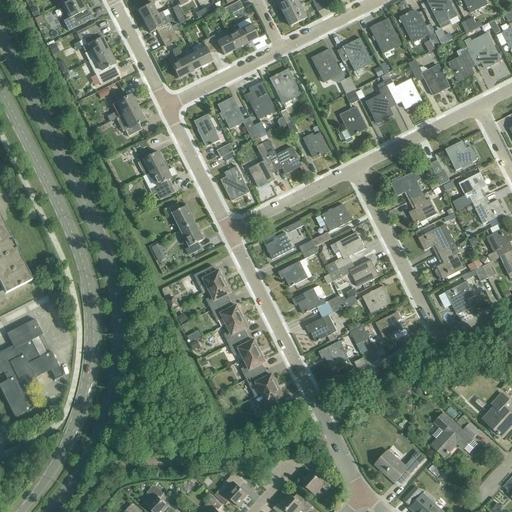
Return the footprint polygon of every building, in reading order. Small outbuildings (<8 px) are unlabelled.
[(93,19),(91,16),(88,9),(85,11),(79,0),(68,0),(61,4),(69,19),(63,22),(68,32),(93,19)] [(138,11),(144,22),(157,15),(151,4),(157,1),(156,0),(145,0),(142,2),(144,7),(138,11)] [(284,0),(280,3),(286,15),(302,6),(299,0),(284,0)] [(324,10),(319,0),(314,0),(313,1),(319,13),(324,10)] [(326,0),(319,0),(324,10),(330,7),(326,0)] [(427,0),(440,25),(442,29),(451,24),(449,20),(457,16),(449,0),(427,0)] [(463,0),(471,14),(488,5),(488,4),(491,2),(489,0),(463,0)] [(240,2),(229,8),(232,14),(243,8),(240,2)] [(302,6),(286,15),(291,26),(308,18),(302,6)] [(208,7),(196,14),(198,19),(211,13),(208,7)] [(511,11),(505,15),(510,25),(511,28),(502,33),(510,49),(510,50),(511,52),(511,11)] [(413,12),(400,18),(412,41),(418,39),(419,41),(429,35),(430,37),(436,34),(431,24),(430,25),(426,27),(419,13),(415,15),(413,12)] [(156,30),(159,36),(172,29),(169,24),(167,25),(161,13),(157,15),(144,22),(149,33),(156,30)] [(43,16),(36,17),(37,25),(45,23),(43,16)] [(466,22),(471,32),(483,26),(480,21),(476,23),(474,18),(466,22)] [(389,20),(371,29),(375,36),(373,37),(375,41),(377,40),(384,54),(401,45),(389,20)] [(252,24),(240,30),(247,45),(259,39),(252,24)] [(172,29),(159,36),(165,47),(178,41),(172,29)] [(240,30),(228,35),(236,51),(247,45),(240,30)] [(80,43),(89,62),(109,51),(103,39),(102,39),(99,33),(80,43)] [(429,38),(435,50),(443,47),(436,34),(429,38)] [(213,35),(208,38),(215,52),(220,50),(223,57),(236,51),(228,35),(216,41),(213,35)] [(465,42),(468,48),(475,62),(480,59),(485,69),(500,61),(501,62),(501,61),(487,35),(473,43),(473,42),(471,43),(470,40),(465,42)] [(205,47),(194,53),(201,67),(212,61),(209,55),(215,52),(208,38),(202,41),(205,47)] [(343,63),(349,60),(356,72),(373,63),(361,39),(343,47),(343,49),(338,51),(343,63)] [(55,52),(59,51),(56,41),(51,42),(55,52)] [(475,62),(468,48),(457,53),(460,59),(449,64),(459,82),(474,74),(470,65),(475,62)] [(189,73),(182,59),(178,50),(173,52),(177,61),(171,64),(178,78),(189,73)] [(340,81),(347,95),(356,91),(355,90),(357,89),(350,76),(345,79),(338,66),(336,67),(333,62),(336,61),(330,50),(312,59),(324,83),(332,79),(340,81)] [(109,51),(89,62),(98,80),(109,75),(112,81),(121,77),(115,65),(116,65),(109,51)] [(194,53),(182,59),(189,73),(201,67),(194,53)] [(409,64),(418,82),(425,78),(433,96),(449,88),(439,66),(428,71),(427,70),(426,68),(423,67),(422,68),(420,69),(416,60),(409,64)] [(390,73),(385,63),(381,66),(386,75),(390,73)] [(69,71),(72,77),(78,75),(75,68),(69,71)] [(271,79),(284,103),(301,95),(289,70),(271,79)] [(391,79),(385,82),(395,102),(401,99),(406,109),(422,101),(411,79),(395,87),(391,79)] [(395,102),(385,82),(378,86),(382,94),(367,102),(378,123),(394,115),(389,105),(395,102)] [(264,87),(248,96),(260,119),(274,111),(269,101),(270,100),(264,87)] [(364,89),(358,91),(362,99),(367,97),(364,89)] [(356,91),(347,95),(352,105),(360,101),(356,91)] [(109,99),(119,118),(138,108),(131,95),(124,98),(121,92),(109,99)] [(260,136),(255,126),(254,124),(253,124),(250,117),(245,120),(233,98),(219,105),(223,112),(221,113),(224,119),(226,118),(231,128),(243,121),(252,139),(260,136)] [(360,132),(368,128),(357,107),(341,115),(348,129),(342,132),(346,139),(357,134),(358,135),(360,133),(360,132)] [(138,108),(119,118),(116,120),(122,131),(125,130),(128,136),(140,130),(137,124),(144,120),(138,108)] [(282,113),(287,124),(293,121),(287,110),(282,113)] [(198,130),(207,147),(220,140),(216,133),(217,132),(208,115),(195,122),(199,130),(198,130)] [(288,125),(293,135),(299,132),(293,122),(288,125)] [(261,123),(255,126),(260,136),(266,132),(261,123)] [(324,155),(331,152),(321,133),(315,136),(314,133),(304,138),(314,158),(320,155),(320,156),(322,155),(321,153),(323,152),(324,155)] [(270,141),(264,144),(276,168),(281,165),(286,174),(301,166),(292,147),(277,155),(270,141)] [(223,156),(224,157),(234,152),(230,144),(217,150),(221,157),(223,156)] [(276,168),(264,144),(257,147),(264,161),(249,169),(259,188),(275,179),(270,170),(276,168)] [(448,155),(456,171),(477,160),(470,147),(460,152),(459,149),(448,155)] [(145,176),(152,173),(167,166),(160,152),(153,156),(150,150),(137,156),(141,162),(139,163),(145,176)] [(234,152),(224,157),(226,162),(236,157),(234,152)] [(430,163),(436,176),(443,172),(437,160),(430,163)] [(167,166),(152,173),(159,185),(151,189),(154,196),(158,194),(161,200),(176,192),(169,180),(173,178),(167,166)] [(231,199),(232,201),(250,192),(237,167),(230,170),(232,174),(221,180),(229,195),(228,195),(230,199),(231,199)] [(413,173),(391,184),(397,196),(405,193),(407,192),(412,201),(424,195),(417,182),(421,180),(417,172),(413,173)] [(446,173),(438,177),(441,184),(449,180),(446,173)] [(470,198),(472,203),(484,198),(480,190),(488,187),(481,173),(459,184),(467,200),(470,198)] [(424,195),(412,201),(416,209),(414,210),(409,212),(416,225),(437,214),(430,199),(427,201),(424,195)] [(484,198),(472,203),(483,225),(504,214),(498,201),(488,206),(484,198)] [(177,226),(180,232),(196,224),(187,206),(181,209),(178,203),(165,209),(168,216),(173,213),(179,225),(177,226)] [(320,228),(328,224),(331,231),(352,221),(345,205),(316,219),(320,228)] [(450,221),(457,218),(455,214),(445,218),(447,222),(450,221)] [(301,221),(294,224),(297,230),(304,226),(301,221)] [(196,224),(180,232),(182,236),(184,235),(190,247),(186,249),(189,256),(202,249),(199,243),(204,240),(196,224)] [(0,279),(7,294),(29,283),(0,225),(0,279)] [(435,245),(439,255),(451,249),(451,248),(456,246),(445,225),(419,238),(425,251),(433,247),(435,245)] [(491,263),(500,258),(500,257),(511,252),(508,244),(511,241),(511,235),(508,227),(486,238),(494,253),(488,256),(491,263)] [(472,237),(481,232),(479,228),(470,233),(472,237)] [(269,252),(273,259),(294,248),(286,232),(277,236),(275,233),(267,238),(268,241),(265,243),(268,250),(267,250),(268,253),(269,252)] [(328,233),(312,241),(316,248),(328,241),(331,240),(328,233)] [(329,274),(334,272),(352,263),(349,256),(365,249),(357,233),(336,243),(331,246),(335,254),(340,251),(343,257),(325,266),(329,274)] [(312,241),(300,247),(300,248),(303,254),(316,248),(312,241)] [(159,244),(151,248),(154,254),(162,250),(159,244)] [(451,249),(439,255),(443,263),(441,264),(437,267),(443,279),(465,268),(458,254),(460,253),(457,245),(456,246),(451,248),(451,249)] [(316,248),(303,254),(306,259),(318,253),(316,248)] [(500,257),(500,258),(502,262),(502,263),(510,278),(511,277),(511,252),(500,257)] [(334,272),(329,274),(333,282),(337,279),(350,273),(357,287),(379,276),(370,260),(355,268),(352,263),(338,270),(334,272)] [(296,284),(309,277),(301,261),(279,272),(283,279),(286,277),(290,286),(294,285),(294,286),(297,285),(296,284)] [(480,268),(476,262),(469,265),(472,272),(480,268)] [(489,263),(482,267),(488,279),(495,276),(489,263)] [(203,293),(210,290),(225,282),(220,271),(217,273),(213,266),(194,276),(203,293)] [(488,279),(482,267),(475,270),(482,282),(488,279)] [(329,274),(324,277),(327,284),(333,282),(329,274)] [(464,302),(475,297),(468,281),(446,292),(457,314),(467,309),(464,302)] [(207,300),(212,310),(231,301),(228,294),(231,293),(225,282),(210,290),(213,297),(207,300)] [(363,297),(371,313),(393,302),(384,286),(363,297)] [(315,289),(293,300),(296,306),(300,304),(304,313),(307,312),(308,313),(310,312),(310,311),(322,304),(326,303),(323,298),(320,300),(315,289)] [(327,302),(330,308),(343,301),(340,296),(327,302)] [(354,296),(343,302),(346,307),(346,309),(358,303),(354,296)] [(224,318),(227,324),(243,316),(238,305),(234,307),(231,301),(212,310),(218,321),(224,318)] [(343,301),(330,308),(333,313),(346,307),(343,302),(343,301)] [(400,331),(403,330),(398,320),(401,319),(397,312),(376,323),(384,339),(398,332),(398,333),(401,332),(400,331)] [(329,314),(307,326),(310,332),(312,331),(317,341),(337,330),(329,314)] [(224,334),(230,345),(249,335),(246,329),(249,327),(243,316),(227,324),(231,331),(224,334)] [(0,374),(4,372),(8,381),(0,384),(0,387),(15,418),(34,409),(27,395),(24,390),(38,383),(36,378),(51,371),(55,380),(63,376),(51,353),(48,354),(43,346),(42,343),(41,341),(39,337),(42,335),(35,320),(7,334),(13,346),(0,352),(0,374)] [(363,326),(357,329),(363,342),(368,340),(370,339),(363,326)] [(192,342),(203,335),(199,329),(188,336),(192,342)] [(363,342),(357,329),(351,332),(357,345),(363,342)] [(242,352),(245,359),(261,351),(255,340),(252,342),(249,335),(230,345),(235,356),(242,352)] [(349,357),(341,341),(320,351),(323,358),(326,357),(333,372),(340,368),(337,363),(349,357)] [(385,349),(376,353),(379,358),(387,354),(385,349)] [(242,369),(248,379),(267,370),(263,364),(267,362),(261,351),(245,359),(249,366),(242,369)] [(355,362),(358,368),(366,364),(363,358),(355,362)] [(259,387),(263,393),(279,386),(273,375),(270,376),(267,370),(248,379),(253,390),(259,387)] [(279,386),(263,393),(266,400),(260,403),(265,414),(284,405),(281,398),(284,396),(279,386)] [(487,422),(502,437),(511,426),(511,414),(510,412),(511,410),(511,402),(502,394),(492,404),(498,410),(487,422)] [(478,445),(472,440),(473,440),(472,439),(479,432),(470,424),(463,431),(444,413),(435,423),(445,432),(432,446),(444,457),(457,443),(464,449),(469,453),(478,445)] [(388,451),(377,463),(391,475),(389,477),(395,482),(400,487),(410,475),(420,464),(412,457),(404,465),(388,451)] [(440,477),(444,473),(435,464),(431,469),(440,477)] [(327,491),(334,484),(324,475),(321,480),(312,472),(304,480),(302,478),(300,481),(314,494),(321,486),(327,491)] [(232,485),(224,493),(226,495),(240,508),(242,505),(241,503),(248,495),(240,487),(244,483),(234,474),(227,481),(232,485)] [(146,511),(151,511),(152,511),(163,511),(168,507),(160,498),(164,494),(155,486),(148,493),(152,497),(142,508),(146,511)] [(403,499),(409,505),(421,492),(415,486),(403,499)] [(219,492),(215,496),(226,506),(230,501),(224,496),(223,496),(219,492)] [(443,511),(441,509),(446,503),(440,498),(435,504),(423,493),(409,508),(413,511),(443,511)] [(298,494),(294,498),(291,495),(283,503),(281,501),(279,504),(287,511),(297,511),(300,509),(303,511),(308,511),(313,507),(303,498),(298,494)] [(207,511),(219,511),(218,510),(221,507),(212,498),(205,505),(210,509),(207,511)] [(493,508),(495,511),(499,511),(505,508),(501,502),(493,508)]
